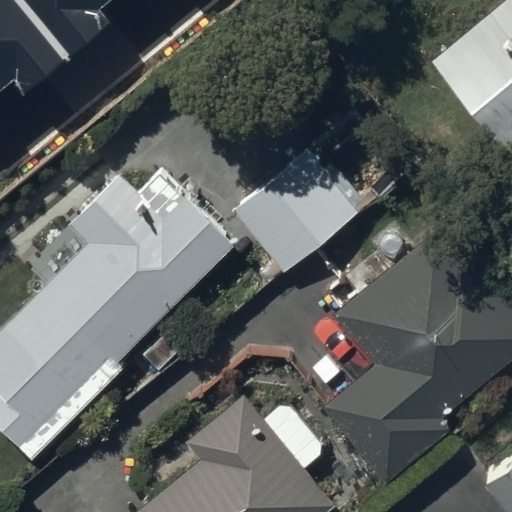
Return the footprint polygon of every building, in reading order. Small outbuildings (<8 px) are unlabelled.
[(125,0),(153,19),(165,0),(125,0)] [(511,0),(494,0),(429,54),(511,153),(511,152),(511,0)] [(28,93),(0,118),(0,136),(16,153),(53,118),(28,93)] [(307,143),(231,203),(282,266),(358,206),(307,143)] [(115,353),(231,236),(159,165),(139,185),(119,166),(68,217),(85,234),(0,319),(0,420),(30,450),(121,359),(115,353)] [(449,423),(439,412),(511,351),(511,304),(466,249),(459,254),(435,224),(332,309),(373,358),(321,401),(384,477),(449,423)] [(133,504),(139,511),(315,511),(333,497),(242,388),(184,435),(197,451),(133,504)] [(511,511),(511,448),(484,471),(511,505),(511,511)]
